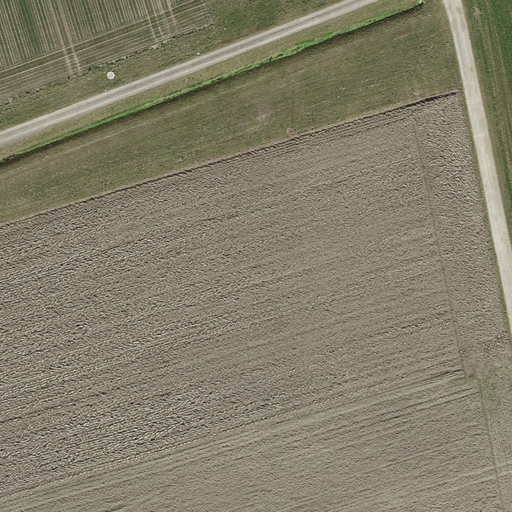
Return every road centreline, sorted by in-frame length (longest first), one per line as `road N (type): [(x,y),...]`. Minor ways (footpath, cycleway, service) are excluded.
road 1 (track): [(383,0),(0,133)]
road 2 (track): [(511,306),(448,0)]
